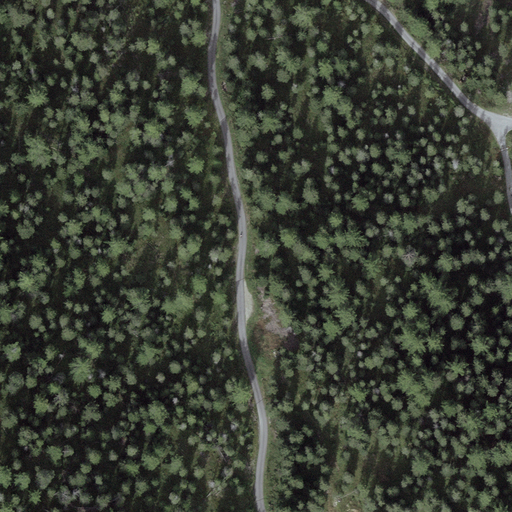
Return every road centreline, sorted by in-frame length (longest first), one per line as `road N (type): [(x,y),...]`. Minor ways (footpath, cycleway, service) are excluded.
road 1 (track): [(217,0),(214,93),(245,239),(243,320),(264,421),(263,511)]
road 2 (track): [(511,122),(465,100),(373,0)]
